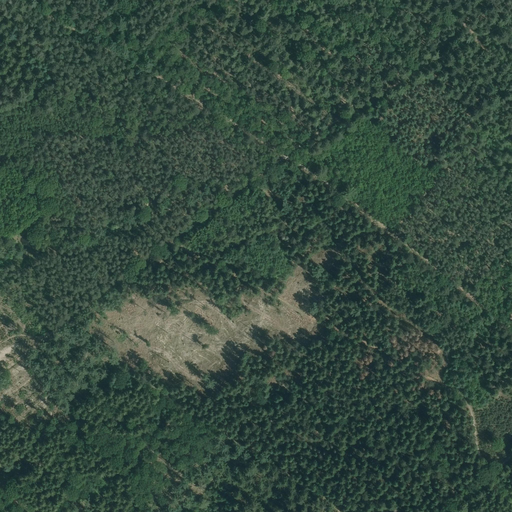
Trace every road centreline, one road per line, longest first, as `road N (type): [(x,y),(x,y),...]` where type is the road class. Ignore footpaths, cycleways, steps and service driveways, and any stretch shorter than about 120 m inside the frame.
road 1 (track): [(511,503),(488,477),(470,402),(338,327),(413,251)]
road 2 (track): [(65,320),(343,511)]
road 3 (track): [(49,332),(286,155)]
road 4 (track): [(45,9),(286,155)]
road 5 (track): [(429,65),(286,155)]
road 6 (track): [(413,251),(286,155)]
road 7 (track): [(511,332),(413,251)]
